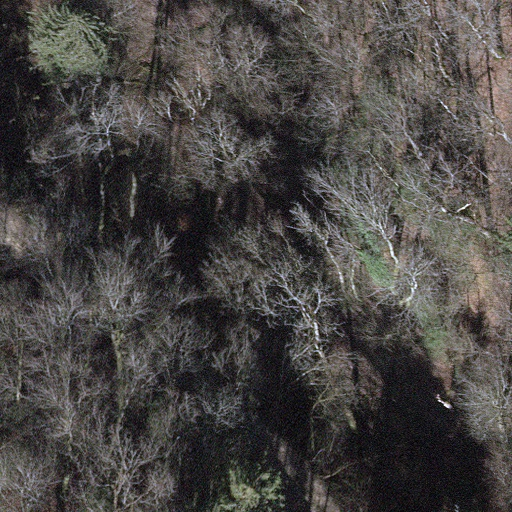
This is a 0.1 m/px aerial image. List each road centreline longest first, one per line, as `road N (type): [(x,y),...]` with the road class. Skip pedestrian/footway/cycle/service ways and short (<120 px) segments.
road 1 (track): [(242,0),(511,381)]
road 2 (track): [(0,199),(333,511)]
